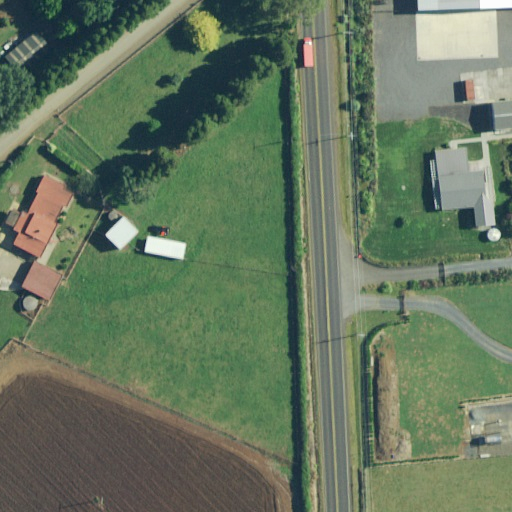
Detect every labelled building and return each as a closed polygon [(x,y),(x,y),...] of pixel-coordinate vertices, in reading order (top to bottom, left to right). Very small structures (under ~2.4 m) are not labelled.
[(511,6),(511,0),(418,0),(418,10),(511,6)] [(20,76),(50,48),(32,29),(2,56),(20,76)] [(485,98),(482,79),(462,82),(465,101),(485,98)] [(511,128),(511,112),(511,100),(490,102),(492,130),(511,128)] [(434,161),(428,161),(432,211),(471,207),(473,226),(489,225),(487,198),(482,199),(479,169),(465,171),(463,149),(434,152),(434,161)] [(71,191),(43,175),(34,191),(36,193),(27,209),(14,202),(2,223),(18,231),(11,243),(37,258),(55,226),(52,225),(71,191)] [(136,231),(121,216),(103,235),(118,249),(136,231)] [(184,244),(145,236),(142,252),(181,259),(184,244)] [(59,275),(32,262),(20,287),(47,300),(59,275)]
